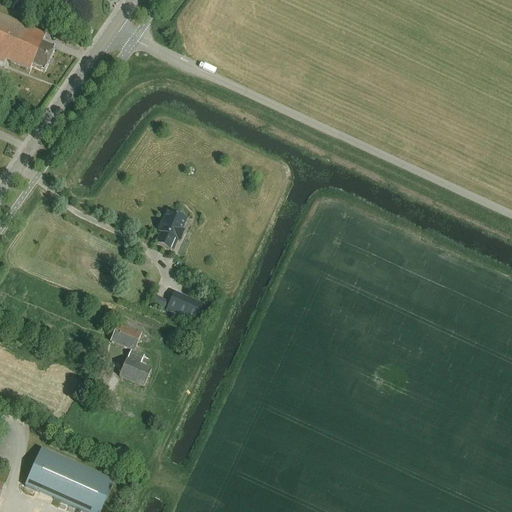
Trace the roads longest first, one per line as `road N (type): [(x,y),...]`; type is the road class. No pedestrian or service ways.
road 1 (unclassified): [(511,214),(113,27)]
road 2 (secondary): [(0,195),(113,27)]
